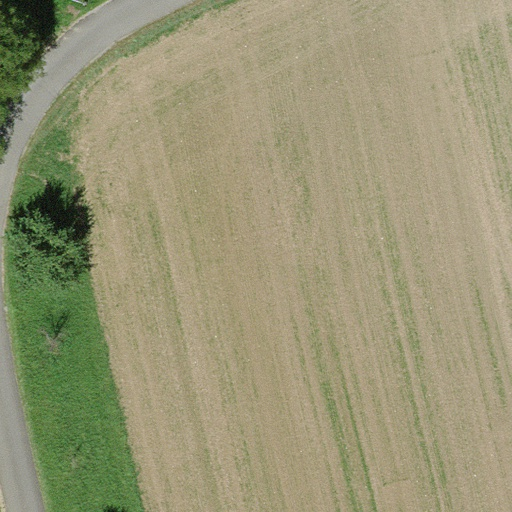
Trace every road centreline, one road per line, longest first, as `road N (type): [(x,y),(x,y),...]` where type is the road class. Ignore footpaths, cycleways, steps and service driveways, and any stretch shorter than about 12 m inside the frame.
road 1 (track): [(158,0),(75,49),(27,102),(0,161)]
road 2 (track): [(0,372),(32,511)]
